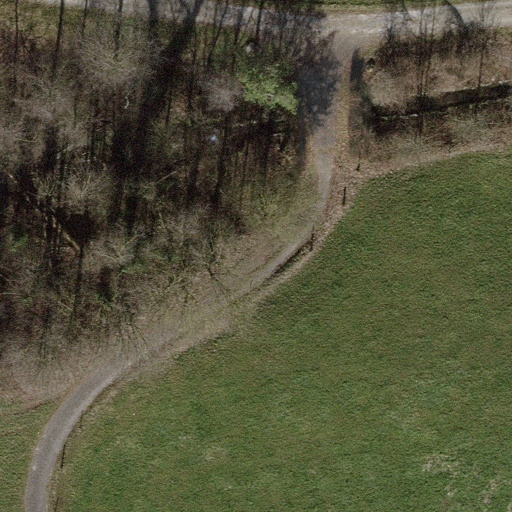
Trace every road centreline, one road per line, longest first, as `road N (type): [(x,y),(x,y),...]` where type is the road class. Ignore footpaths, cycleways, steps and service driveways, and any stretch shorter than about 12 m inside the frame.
road 1 (track): [(37,511),(49,449),(99,378),(234,294),(293,241),(324,173),(320,43)]
road 2 (track): [(511,20),(320,43),(67,0)]
